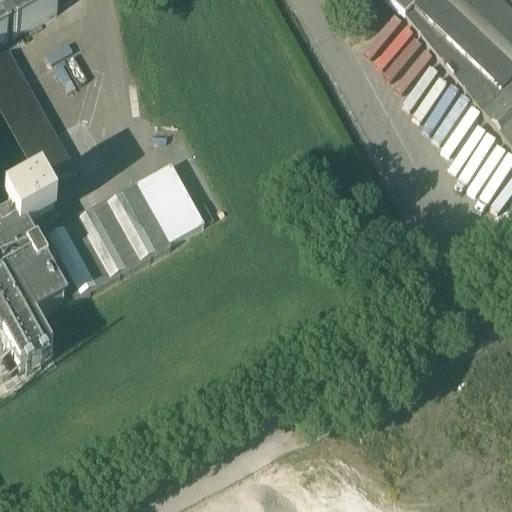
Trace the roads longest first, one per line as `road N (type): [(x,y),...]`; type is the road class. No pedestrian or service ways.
road 1 (unclassified): [(113,511),(474,309)]
road 2 (residential): [(306,0),(474,309)]
